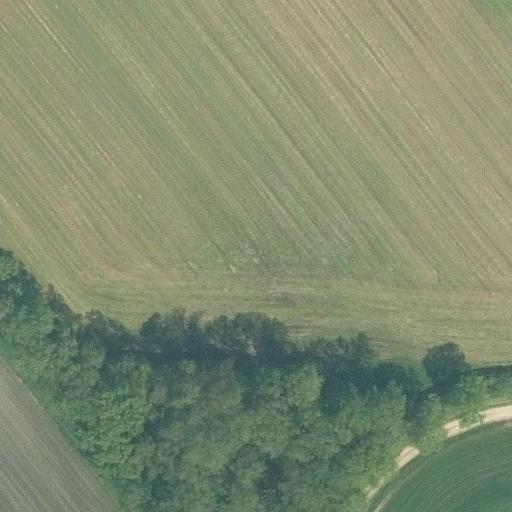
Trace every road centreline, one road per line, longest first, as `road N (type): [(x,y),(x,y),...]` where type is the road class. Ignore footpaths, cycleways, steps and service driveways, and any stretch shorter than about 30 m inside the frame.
road 1 (track): [(0,313),(156,511)]
road 2 (track): [(350,511),(383,468),(434,423),(511,399)]
